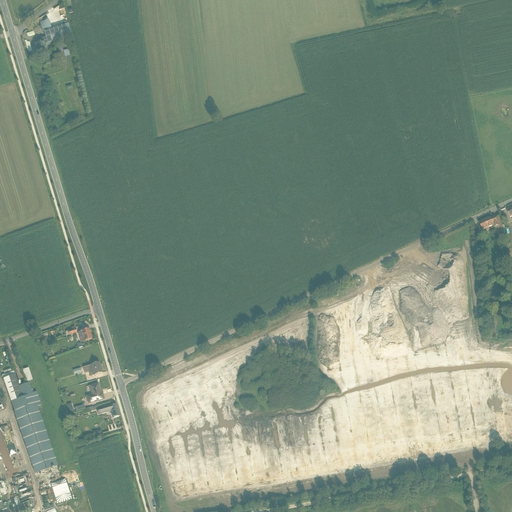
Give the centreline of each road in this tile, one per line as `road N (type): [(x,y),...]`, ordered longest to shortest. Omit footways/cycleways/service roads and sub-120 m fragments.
road 1 (residential): [(120,383),(511,201)]
road 2 (secondary): [(12,33),(98,308)]
road 3 (track): [(267,511),(511,467)]
road 4 (secondary): [(120,383),(155,511)]
